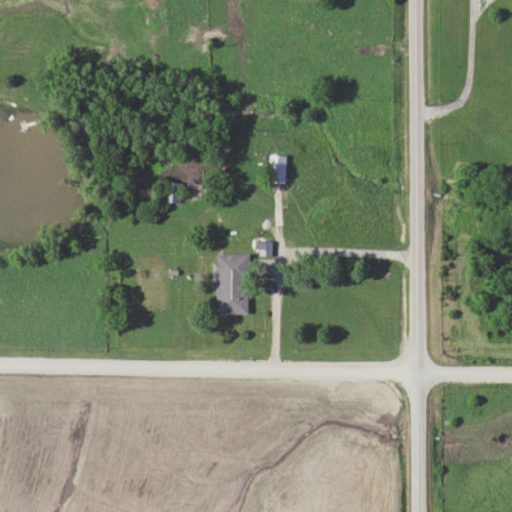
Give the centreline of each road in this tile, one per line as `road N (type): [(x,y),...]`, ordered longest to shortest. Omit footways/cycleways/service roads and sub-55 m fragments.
road 1 (residential): [(0,366),(511,373)]
road 2 (residential): [(416,511),(413,0)]
